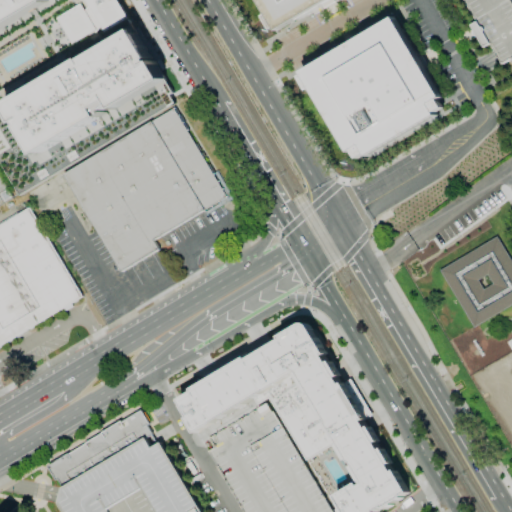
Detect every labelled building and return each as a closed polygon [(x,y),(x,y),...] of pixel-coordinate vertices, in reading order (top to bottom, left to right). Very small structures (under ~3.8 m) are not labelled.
[(0,0),(0,37),(65,0),(0,0)] [(86,0),(106,32),(129,18),(118,0),(86,0)] [(330,0),(279,31),(277,28),(274,30),(266,16),(269,14),(260,0),(330,0)] [(511,0),(511,59),(504,64),(492,44),(486,47),(480,37),(479,37),(478,37),(478,36),(477,36),(477,35),(476,35),(476,34),(476,33),(476,32),(476,31),(473,25),(479,22),(466,0),(511,0)] [(59,18),(74,44),(98,29),(83,3),(59,18)] [(360,158),(355,150),(351,152),(313,89),(310,91),(302,77),(305,75),(303,72),(396,17),(444,97),(440,100),(445,108),(437,113),(438,116),(369,157),(368,154),(360,158)] [(13,104),(43,157),(170,86),(140,33),(13,104)] [(123,272),(65,174),(177,108),(181,115),(182,115),(186,122),(185,122),(190,130),(188,131),(196,145),(198,143),(202,150),(200,151),(201,153),(203,152),(206,156),(204,157),(205,158),(207,157),(208,160),(207,162),(209,165),(210,164),(215,172),(213,173),(223,189),(224,188),(215,173),(218,171),(234,198),(206,214),(204,211),(155,240),(160,249),(123,272)] [(0,199),(10,194),(0,176),(0,199)] [(0,346),(0,226),(31,208),(84,297),(0,346)] [(511,260),(511,305),(475,327),(441,270),(497,237),(511,260)] [(244,357),(269,399),(306,463),(338,444),(360,483),(336,498),(344,511),(387,511),(416,495),(312,317),(244,357)] [(244,357),(173,399),(195,435),(254,400),(258,406),(269,399),(244,357)] [(210,452),(245,511),(333,511),(269,404),(211,438),(217,448),(210,452)] [(65,511),(60,503),(61,495),(63,487),(58,479),(56,480),(48,466),(69,453),(69,454),(87,444),(86,443),(102,433),(122,421),(123,423),(143,411),(151,424),(148,426),(153,434),(147,438),(153,447),(162,442),(203,511),(65,511)]
